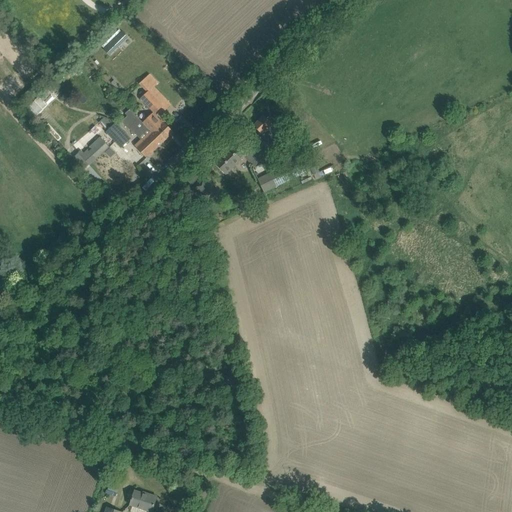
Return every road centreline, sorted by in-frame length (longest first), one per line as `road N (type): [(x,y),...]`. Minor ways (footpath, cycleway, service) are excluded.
road 1 (unclassified): [(259,488),(262,446),(208,234),(167,173)]
road 2 (track): [(194,511),(209,472),(0,397)]
road 3 (unclassified): [(167,173),(350,0)]
road 4 (unclassified): [(0,332),(167,173)]
road 5 (unknown): [(209,472),(327,511)]
